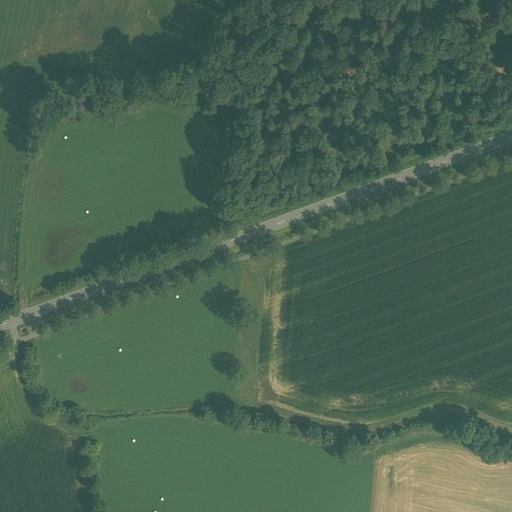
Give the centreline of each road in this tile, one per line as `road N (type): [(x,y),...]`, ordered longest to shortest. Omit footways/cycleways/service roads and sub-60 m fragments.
road 1 (tertiary): [(0,324),(511,136)]
road 2 (track): [(213,0),(190,83),(55,124),(40,138),(26,198),(27,314)]
